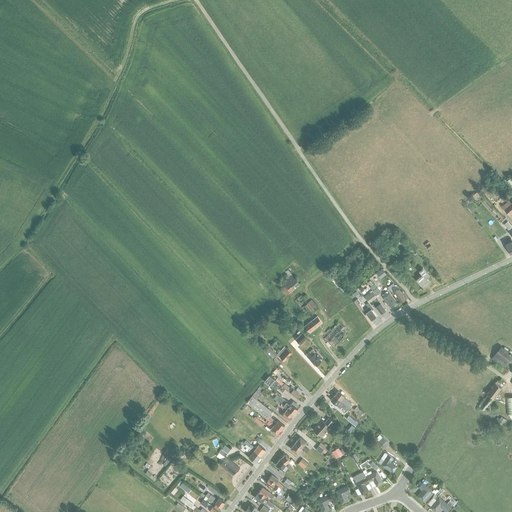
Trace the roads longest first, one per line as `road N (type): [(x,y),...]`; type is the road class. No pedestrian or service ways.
road 1 (residential): [(511,258),(380,327),(298,415),(227,511)]
road 2 (track): [(195,0),(338,209),(416,303)]
